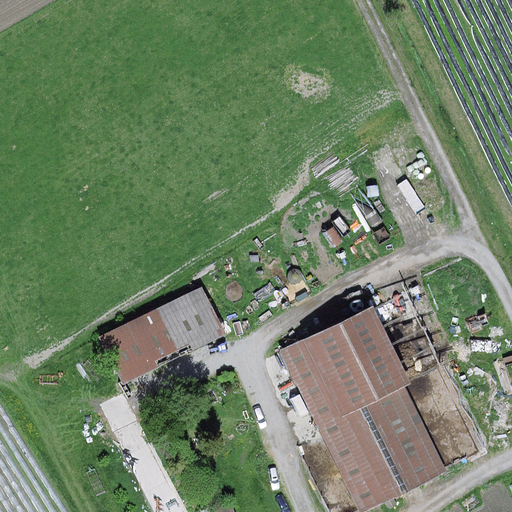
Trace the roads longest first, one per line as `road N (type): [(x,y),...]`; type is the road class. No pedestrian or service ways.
road 1 (track): [(480,253),(424,251),(261,339),(250,353),(304,511)]
road 2 (track): [(480,253),(364,0)]
